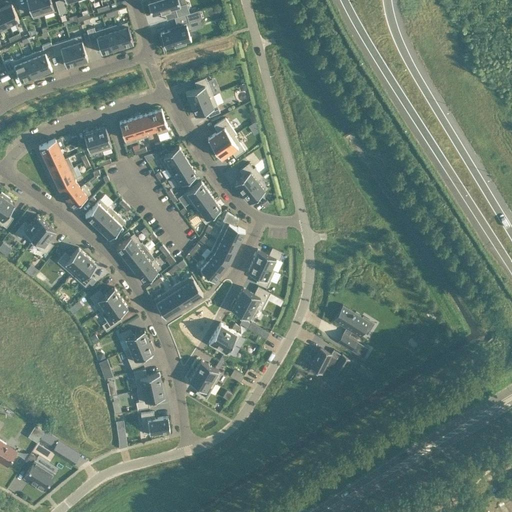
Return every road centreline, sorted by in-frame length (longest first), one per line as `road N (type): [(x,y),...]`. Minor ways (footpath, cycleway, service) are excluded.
road 1 (residential): [(1,169),(118,263),(141,293),(177,374),(188,449)]
road 2 (motorway): [(346,0),(511,266)]
road 3 (unclassified): [(188,449),(208,443),(253,405),(296,330),(310,254),(303,221)]
road 4 (motorway): [(511,231),(411,64),(388,0)]
road 5 (unclassified): [(303,221),(243,0)]
road 6 (residential): [(1,169),(45,130),(164,93)]
road 7 (residential): [(261,217),(235,196),(164,93)]
road 8 (residential): [(4,105),(147,56)]
road 9 (secondary): [(322,511),(449,434)]
road 10 (unclassified): [(59,511),(97,478),(188,449)]
